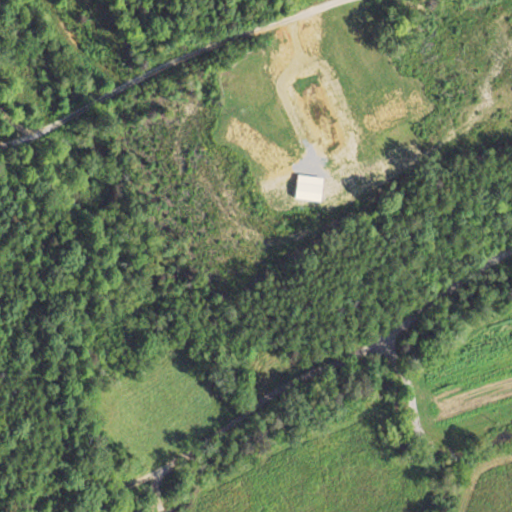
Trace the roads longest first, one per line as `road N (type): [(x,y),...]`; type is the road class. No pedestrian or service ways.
road 1 (track): [(511,247),(387,336),(276,389),(146,478)]
road 2 (residential): [(337,0),(174,61),(0,147)]
